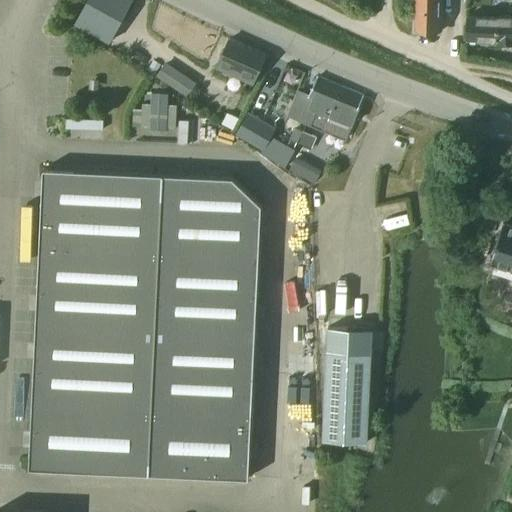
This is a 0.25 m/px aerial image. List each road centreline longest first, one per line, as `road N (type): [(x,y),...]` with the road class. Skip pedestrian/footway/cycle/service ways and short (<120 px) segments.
road 1 (unclassified): [(511,128),(316,60),(184,0)]
road 2 (residential): [(511,101),(297,0)]
